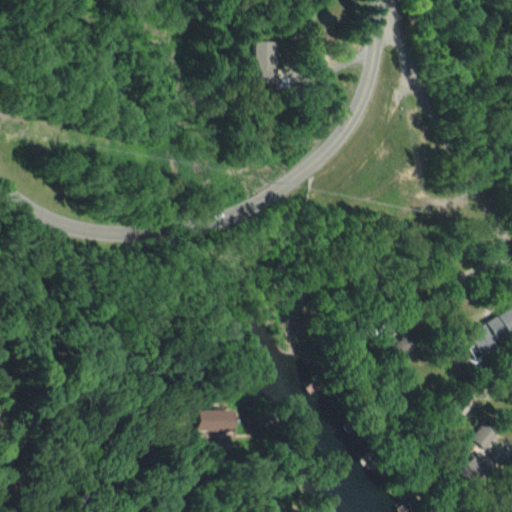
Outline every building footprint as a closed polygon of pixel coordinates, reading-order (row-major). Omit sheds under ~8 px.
[(275,42),(249,41),(248,70),(255,71),(254,82),(281,83),(281,71),(274,71),(275,42)] [(511,332),(511,321),(508,311),(466,330),(478,356),(495,348),(492,342),(511,332)] [(390,345),(394,352),(406,345),(402,338),(390,345)] [(189,430),(223,431),(224,411),(190,410),(189,430)] [(481,450),(495,435),(482,423),(468,438),(481,450)]
